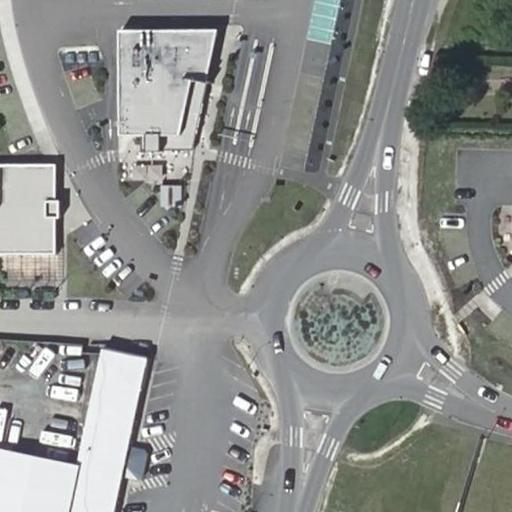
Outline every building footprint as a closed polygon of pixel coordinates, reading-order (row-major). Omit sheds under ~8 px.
[(145,31),(123,31),(123,136),(128,136),(133,136),(133,150),(141,150),(150,150),(165,150),(196,150),(208,94),(221,30),(155,31),(145,31)] [(73,108),(99,101),(88,63),(62,71),(73,108)] [(58,201),(58,166),(0,165),(0,254),(2,254),(59,254),(59,219),(62,219),(62,210),(62,201),(58,201)] [(126,196),(155,237),(172,225),(162,210),(163,209),(145,183),(126,196)] [(59,290),(59,254),(2,254),(2,290),(59,290)] [(117,511),(119,507),(125,477),(132,446),(135,430),(142,402),(148,374),(151,357),(106,348),(80,464),(0,447),(0,511),(117,511)] [(146,467),(149,455),(147,449),(132,446),(125,477),(133,478),(140,480),(145,475),(146,467)]
